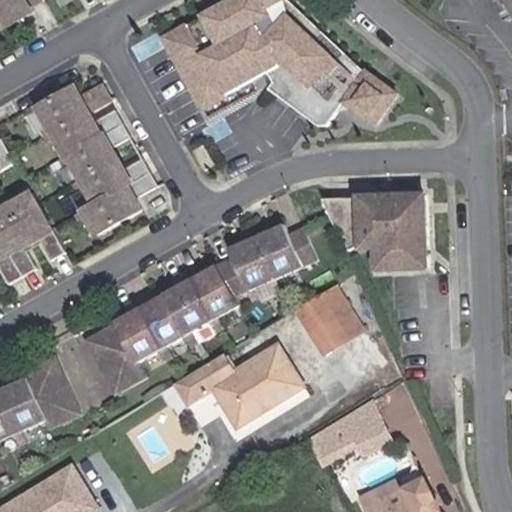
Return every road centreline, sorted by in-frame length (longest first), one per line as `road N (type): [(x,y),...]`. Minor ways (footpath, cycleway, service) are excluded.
road 1 (residential): [(503,511),(489,453),(480,160)]
road 2 (residential): [(480,160),(317,165),(270,178),(204,214)]
road 3 (residential): [(204,214),(0,331)]
road 4 (residential): [(100,29),(204,214)]
road 5 (residential): [(480,160),(477,91),(441,44),(379,0)]
